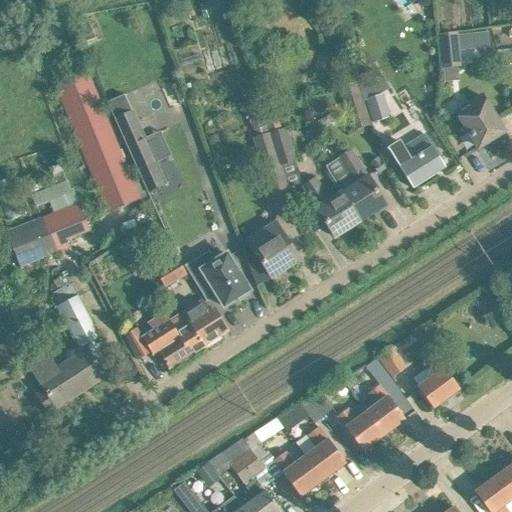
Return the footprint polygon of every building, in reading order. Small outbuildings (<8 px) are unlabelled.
[(440,34),(443,67),(462,65),(459,32),(440,34)] [(341,68),(346,85),(356,82),(351,65),(341,68)] [(88,72),(56,85),(107,212),(140,199),(133,183),(88,72)] [(356,82),(346,85),(339,88),(353,129),(371,124),(360,92),(356,82)] [(380,95),(363,101),(371,124),(390,117),(382,94),(380,95)] [(456,111),(479,148),(504,132),(481,95),(456,111)] [(148,193),(167,184),(133,109),(113,119),(148,193)] [(249,118),(255,137),(268,133),(264,120),(262,114),(249,118)] [(268,133),(271,132),(282,128),(278,116),(264,120),(268,133)] [(286,127),(282,128),(271,132),(289,187),(302,183),(286,127)] [(268,133),(255,137),(252,138),(275,211),(294,205),(289,187),(271,132),(268,133)] [(431,168),(440,162),(441,161),(430,144),(424,133),(411,141),(402,146),(399,141),(388,148),(388,149),(402,171),(413,188),(435,175),(431,168)] [(354,184),(342,192),(361,221),(386,206),(352,151),(338,160),(354,184)] [(379,159),(372,163),(379,175),(386,170),(379,159)] [(335,237),(361,221),(342,192),(329,200),(316,179),(303,186),(335,237)] [(77,203),(41,218),(56,252),(67,248),(64,241),(89,231),(77,203)] [(6,232),(20,267),(56,252),(41,218),(6,232)] [(142,228),(161,267),(174,261),(154,222),(142,228)] [(248,240),(261,261),(271,278),(299,260),(275,223),(248,240)] [(211,286),(224,307),(237,298),(239,301),(249,295),(247,292),(249,291),(226,254),(215,261),(208,251),(184,266),(201,292),(211,286)] [(157,273),(165,287),(187,274),(178,260),(157,273)] [(53,292),(60,305),(58,307),(80,347),(99,336),(70,283),(53,292)] [(229,331),(215,309),(210,312),(202,300),(182,313),(190,325),(190,324),(204,346),(229,331)] [(169,369),(204,346),(190,324),(190,325),(182,313),(170,320),(165,311),(148,322),(153,330),(142,336),(137,328),(123,337),(127,343),(138,360),(151,352),(153,355),(158,352),(169,369)] [(377,356),(393,377),(407,367),(391,345),(377,356)] [(36,394),(48,412),(104,376),(87,349),(58,368),(47,351),(27,363),(44,389),(36,394)] [(434,356),(431,352),(420,360),(423,364),(432,376),(417,386),(434,408),(459,390),(443,368),(434,356)] [(374,379),(384,371),(376,359),(365,367),(374,379)] [(377,404),(366,412),(384,435),(405,420),(387,396),(379,385),(369,392),(377,404)] [(309,398),(323,416),(332,409),(319,391),(309,398)] [(384,435),(366,412),(356,419),(347,408),(338,415),(346,427),(345,427),(363,451),(384,435)] [(288,414),(278,421),(283,428),(286,433),(296,426),(288,414)] [(316,447),(305,456),(323,480),(346,463),(327,439),(318,427),(307,435),(316,447)] [(253,433),(243,440),(257,459),(267,452),(253,433)] [(257,459),(243,440),(241,438),(208,463),(218,476),(231,467),(243,483),(264,468),(257,459)] [(323,480),(305,456),(293,464),(285,452),(274,460),(283,472),(282,472),(301,497),(323,480)] [(197,471),(204,481),(214,472),(207,463),(197,471)] [(511,464),(497,475),(511,495),(511,464)] [(511,499),(511,495),(497,475),(474,492),(489,511),(508,511),(504,505),(511,499)] [(254,498),(242,507),(246,511),(280,511),(281,511),(265,490),(264,490),(256,479),(246,487),(254,498)] [(173,491),(189,511),(207,511),(184,482),(173,491)] [(246,511),(242,507),(234,496),(212,511),(211,511),(246,511)]
